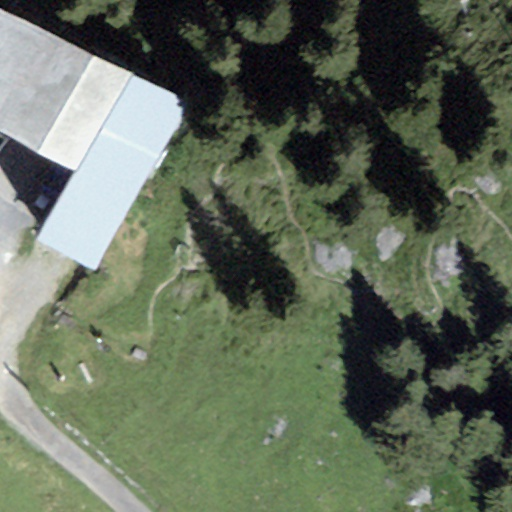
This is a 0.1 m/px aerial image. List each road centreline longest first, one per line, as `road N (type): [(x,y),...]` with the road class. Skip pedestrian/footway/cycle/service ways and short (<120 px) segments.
road 1 (track): [(137,511),(0,385)]
road 2 (track): [(0,212),(47,81)]
